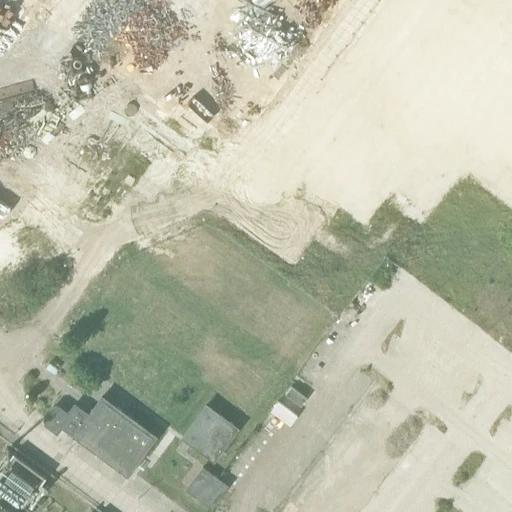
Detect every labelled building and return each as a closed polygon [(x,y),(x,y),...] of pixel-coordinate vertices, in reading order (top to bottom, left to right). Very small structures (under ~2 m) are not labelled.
[(0,0),(0,283),(25,244),(0,227),(0,162),(28,180),(56,136),(56,107),(56,73),(61,66),(41,36),(41,11),(31,18),(31,0),(46,0),(62,10),(68,0),(0,0)] [(154,436),(101,397),(88,415),(74,405),(67,414),(57,407),(53,407),(44,419),(45,423),(56,431),(61,425),(77,437),(78,436),(87,439),(86,442),(85,443),(126,474),(128,471),(154,436)] [(213,460),(236,428),(206,405),(182,437),(213,460)] [(0,470),(10,477),(5,484),(15,492),(24,482),(35,490),(47,475),(16,450),(0,470)] [(221,492),(227,485),(219,480),(202,467),(185,490),(210,508),(221,492)]
